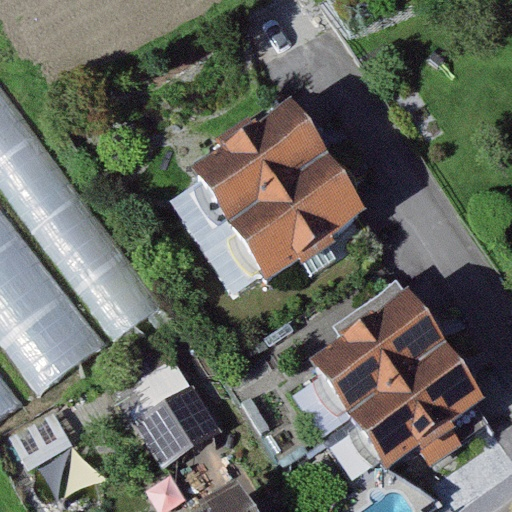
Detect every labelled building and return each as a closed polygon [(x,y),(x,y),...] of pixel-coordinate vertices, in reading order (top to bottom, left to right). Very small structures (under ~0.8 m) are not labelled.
[(0,184),(127,351),(167,320),(0,100),(0,184)] [(184,186),(263,303),(357,240),(278,123),(184,186)] [(0,348),(41,403),(107,353),(0,212),(0,348)] [(299,368),(378,485),(472,422),(393,305),(299,368)] [(123,402),(170,475),(223,441),(175,368),(123,402)] [(0,431),(25,413),(0,380),(0,431)] [(248,511),(237,492),(202,511),(248,511)]
